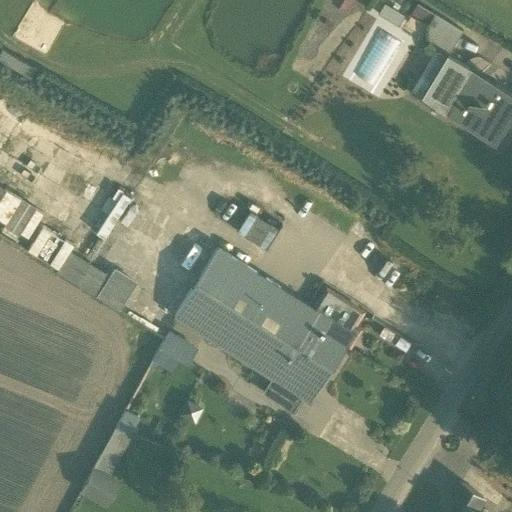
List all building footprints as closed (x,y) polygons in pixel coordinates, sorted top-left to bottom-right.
[(330,0),(346,9),(350,0),(330,0)] [(404,13),(384,0),(377,11),(397,23),(404,13)] [(428,22),(434,13),(416,2),(411,11),(428,22)] [(429,42),(435,47),(447,54),(462,30),(434,13),(428,22),(426,29),(426,35),(429,42)] [(36,65),(1,45),(0,47),(0,58),(30,75),(36,65)] [(447,54),(435,47),(409,90),(421,97),(447,54)] [(469,126),(492,140),(511,106),(511,93),(494,82),(492,86),(467,70),(469,67),(447,54),(421,97),(442,110),(449,98),(476,114),(469,126)] [(449,98),(442,110),(469,126),(476,114),(449,98)] [(1,225),(25,239),(42,208),(0,184),(0,218),(4,220),(1,225)] [(278,228),(249,211),(237,231),(265,248),(278,228)] [(174,316),(226,348),(269,280),(217,247),(174,316)] [(99,295),(111,276),(70,251),(56,273),(97,298),(99,295)] [(99,295),(119,308),(135,282),(115,269),(111,276),(99,295)] [(297,298),(269,280),(226,348),(257,368),(276,339),(280,341),(305,302),(297,297),(297,298)] [(263,392),(294,412),(304,398),(308,400),(352,332),(350,330),(362,311),(327,289),(314,308),(305,302),(280,341),(276,339),(257,368),(272,378),(263,392)] [(178,360),(187,365),(197,349),(169,332),(159,348),(178,360)] [(153,358),(171,369),(178,360),(159,348),(153,358)] [(180,413),(194,420),(201,408),(187,400),(180,413)] [(125,409),(115,427),(131,433),(139,416),(125,409)] [(132,434),(115,427),(94,466),(110,474),(132,434)] [(94,495),(82,489),(80,493),(107,507),(122,479),(110,474),(94,466),(92,470),(105,476),(94,495)] [(94,495),(105,476),(92,470),(82,489),(94,495)] [(459,497),(475,507),(482,495),(476,491),(461,481),(453,495),(458,499),(459,497)] [(482,511),(475,507),(459,497),(458,499),(449,511),(482,511)]
